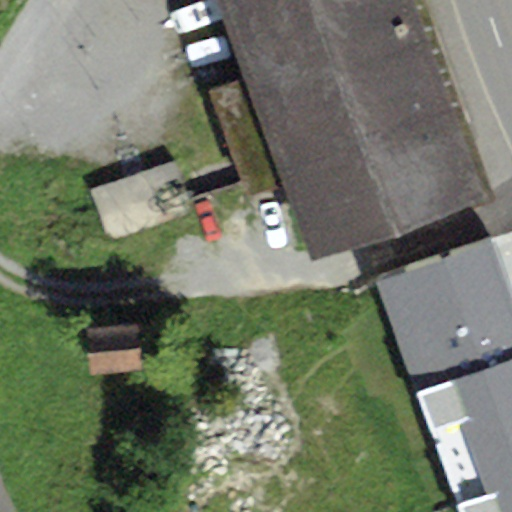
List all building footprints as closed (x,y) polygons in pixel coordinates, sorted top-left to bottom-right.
[(427,0),(229,0),(314,248),(491,189),(427,0)] [(95,175),(110,223),(184,201),(169,152),(95,175)] [(511,244),(507,231),(375,275),(424,419),(511,389),(511,244)] [(134,310),(85,314),(88,354),(137,351),(134,310)] [(511,511),(511,389),(424,419),(455,511),(511,511)]
